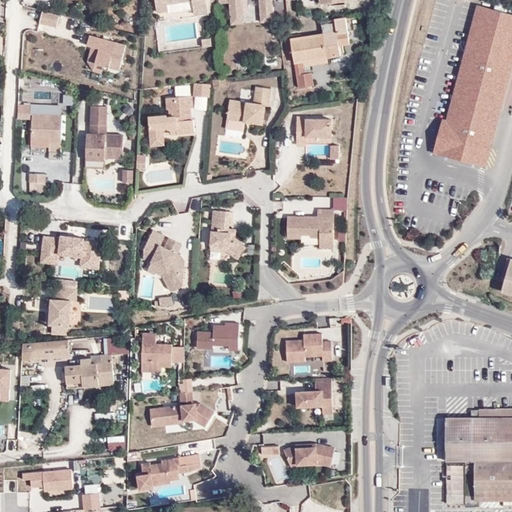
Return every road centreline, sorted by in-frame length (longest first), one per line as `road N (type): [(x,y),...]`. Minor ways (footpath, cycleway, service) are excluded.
road 1 (residential): [(299,305),(263,268),(262,179),(148,199),(132,216),(6,202),(16,0)]
road 2 (secondary): [(409,263),(388,234),(379,185),(396,32)]
road 3 (secondary): [(396,32),(366,186),(386,263)]
road 4 (secondary): [(379,511),(379,373),(409,304)]
road 5 (secondary): [(381,301),(366,398),(367,511)]
